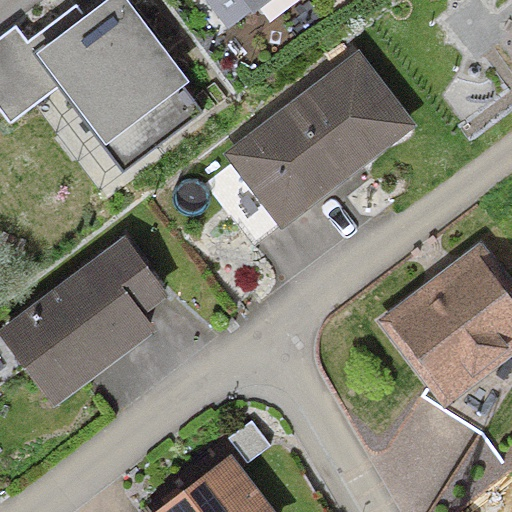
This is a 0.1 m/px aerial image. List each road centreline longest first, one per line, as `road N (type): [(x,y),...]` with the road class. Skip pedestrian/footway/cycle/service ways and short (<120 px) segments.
road 1 (residential): [(511,146),(270,333)]
road 2 (residential): [(270,333),(36,511)]
road 3 (residential): [(270,333),(371,511)]
